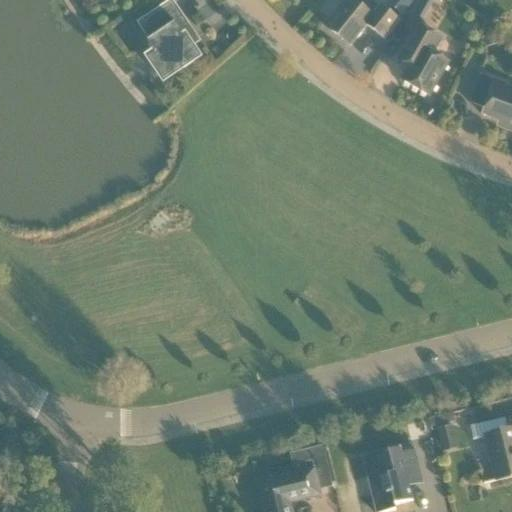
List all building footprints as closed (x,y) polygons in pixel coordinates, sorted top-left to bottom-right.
[(394,0),(389,7),(402,16),(414,0),(394,0)] [(372,17),(352,1),(329,30),(349,47),(366,26),(384,41),(400,22),(381,6),(372,17)] [(153,67),(164,82),(198,59),(176,25),(183,20),(172,3),(145,21),(156,37),(147,43),(160,62),(153,67)] [(418,3),(411,16),(422,23),(429,10),(418,3)] [(472,30),(478,33),(483,23),(473,18),(470,24),(472,30)] [(442,40),(419,26),(398,62),(410,69),(402,82),(429,98),(449,63),(434,54),(442,40)] [(487,49),(499,45),(494,29),(482,33),(487,49)] [(508,84),(481,74),(470,104),(485,110),(483,117),(511,127),(511,130),(511,133),(511,132),(511,95),(505,93),(508,84)] [(511,422),(506,424),(505,420),(471,428),(474,440),(485,437),(496,482),(511,478),(511,422)] [(437,431),(442,454),(458,450),(453,427),(437,431)] [(332,489),(323,447),(290,455),(292,467),(313,463),(314,470),(256,483),(263,511),(292,511),(289,498),(307,494),(308,500),(321,497),(320,491),(332,489)] [(401,449),(363,459),(368,481),(372,496),(375,511),(390,511),(396,511),(395,507),(413,502),(407,476),(421,473),(415,450),(402,453),(401,449)]
